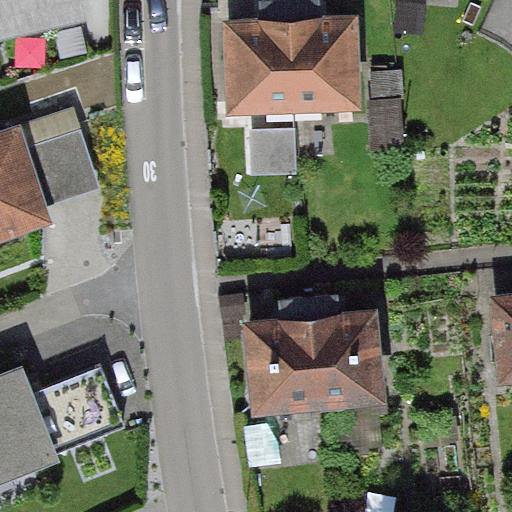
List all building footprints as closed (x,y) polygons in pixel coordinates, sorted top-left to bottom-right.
[(76,0),(0,0),(0,32),(80,13),(76,0)] [(342,9),(210,15),(214,109),(346,103),(342,9)] [(10,117),(0,120),(0,233),(45,218),(10,117)] [(259,122),(261,168),(305,166),(304,120),(259,122)] [(511,291),(484,295),(496,385),(511,382),(511,291)] [(364,302),(229,317),(241,414),(375,399),(364,302)] [(14,360),(0,366),(0,478),(54,456),(14,360)]
